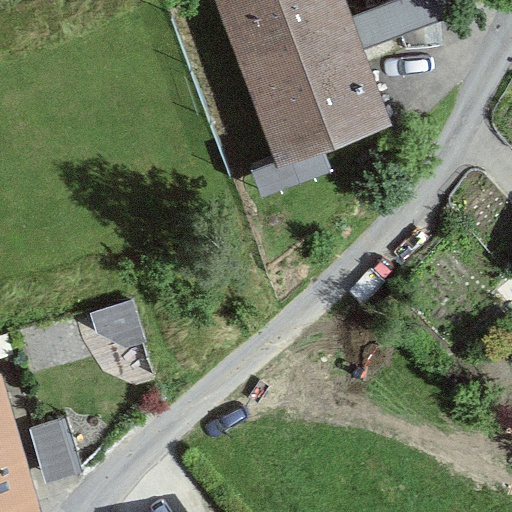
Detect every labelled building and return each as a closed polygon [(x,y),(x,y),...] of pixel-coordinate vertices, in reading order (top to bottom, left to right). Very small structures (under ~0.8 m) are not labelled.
[(407,126),(359,0),(229,0),(224,2),(287,171),(407,126)] [(367,0),(381,32),(454,0),(367,0)] [(108,337),(146,330),(138,292),(101,300),(108,337)] [(151,357),(148,330),(104,335),(107,362),(151,357)] [(42,511),(6,381),(0,383),(0,511),(42,511)]
